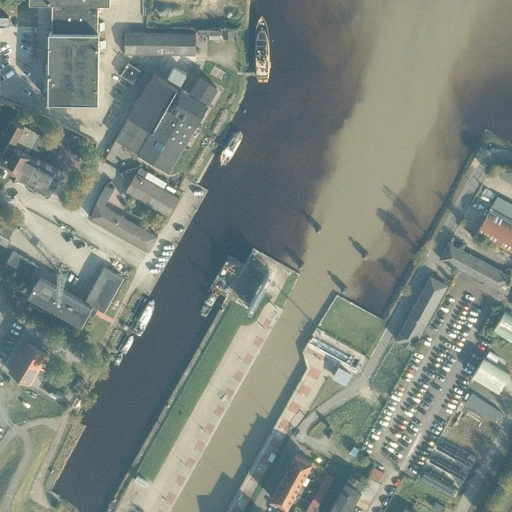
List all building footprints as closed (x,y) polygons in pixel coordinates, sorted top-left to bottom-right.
[(51,3),(48,100),(99,100),(100,32),(99,5),(108,5),(107,0),(28,0),(28,3),(51,3)] [(27,24),(0,23),(0,55),(26,56),(27,24)] [(195,32),(124,32),(124,52),(168,53),(196,53),(195,32)] [(168,53),(166,56),(188,68),(196,53),(168,53)] [(208,101),(217,84),(201,75),(191,92),(178,85),(188,68),(166,56),(156,74),(148,69),(125,111),(121,109),(108,132),(172,167),(208,101)] [(136,81),(143,68),(131,61),(123,73),(136,81)] [(13,115),(0,139),(0,163),(51,190),(61,171),(23,151),(36,127),(13,115)] [(168,211),(178,193),(163,185),(166,180),(139,165),(126,189),(168,211)] [(90,216),(148,248),(157,231),(103,204),(112,187),(105,183),(95,200),(90,216)] [(511,218),(492,207),(476,234),(511,254),(511,218)] [(14,227),(5,223),(0,231),(0,232),(9,236),(14,227)] [(511,282),(511,275),(451,241),(441,259),(505,295),(511,282)] [(38,263),(13,249),(7,260),(32,274),(38,263)] [(105,310),(124,276),(104,265),(85,299),(99,307),(105,310)] [(81,297),(40,274),(30,293),(83,322),(90,310),(96,314),(97,310),(99,307),(85,299),(81,297)] [(373,381),(389,390),(448,285),(432,275),(396,339),(399,341),(392,353),(389,351),(373,381)] [(511,313),(505,309),(494,328),(511,339),(511,313)] [(48,352),(27,340),(10,371),(31,383),(48,352)] [(484,355),(472,374),(498,390),(510,371),(484,355)] [(351,372),(339,365),(333,375),(346,382),(351,372)] [(349,448),(357,453),(361,446),(352,441),(349,448)] [(297,453),(272,498),(287,506),(312,461),(297,453)] [(351,473),(329,511),(351,511),(353,509),(350,507),(360,488),(358,487),(362,479),(351,473)] [(314,511),(333,477),(327,474),(306,511),(314,511)] [(445,511),(448,507),(437,501),(434,507),(443,511),(445,511)]
